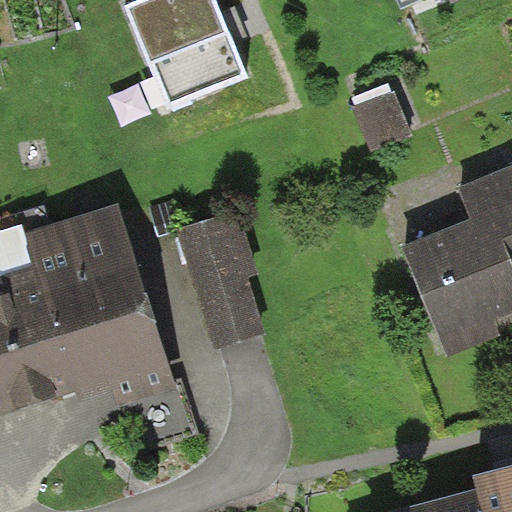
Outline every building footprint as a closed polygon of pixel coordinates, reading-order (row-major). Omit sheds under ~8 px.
[(227,29),(214,0),(153,0),(127,11),(169,114),(248,82),(227,29)] [(395,92),(355,108),(372,153),(412,137),(395,92)] [(511,167),(459,189),(473,222),(403,250),(448,360),(502,339),(496,323),(511,316),(511,167)] [(77,393),(80,404),(97,399),(113,394),(117,408),(177,389),(119,207),(27,237),(37,268),(77,393)] [(239,212),(177,232),(216,352),(267,334),(251,281),(260,278),(239,212)] [(0,417),(59,399),(77,393),(37,268),(0,279),(0,417)] [(511,511),(511,470),(470,481),(473,492),(394,511),(511,511)]
